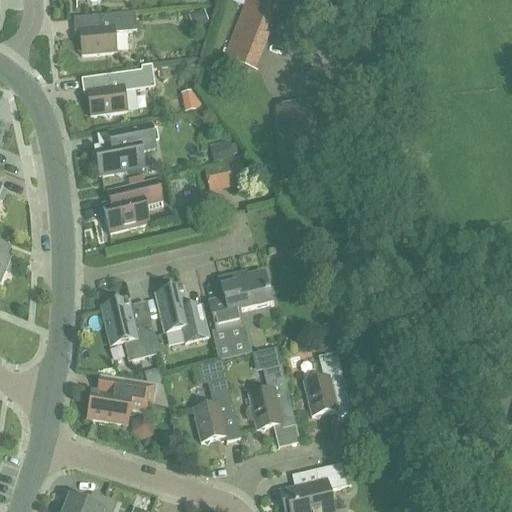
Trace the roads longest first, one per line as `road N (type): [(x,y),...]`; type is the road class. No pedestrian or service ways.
road 1 (residential): [(63,286),(53,146),(37,101),(5,68)]
road 2 (residential): [(239,508),(41,445)]
road 3 (residential): [(63,286),(239,243)]
road 4 (residential): [(239,508),(260,471),(353,448)]
road 5 (residential): [(50,414),(63,286)]
